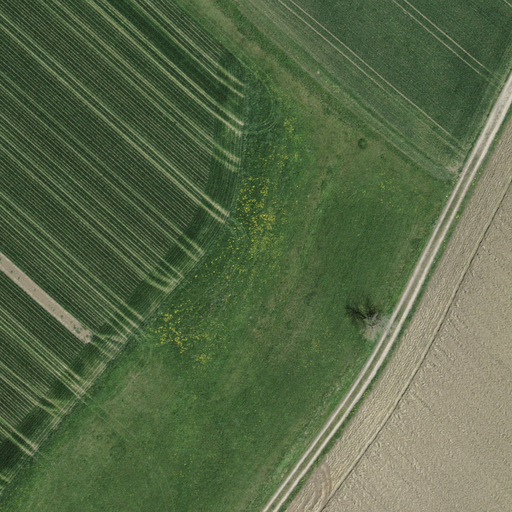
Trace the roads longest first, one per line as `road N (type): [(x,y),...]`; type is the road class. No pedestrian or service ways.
road 1 (track): [(459,188),(356,394),(270,511)]
road 2 (track): [(459,188),(271,0)]
